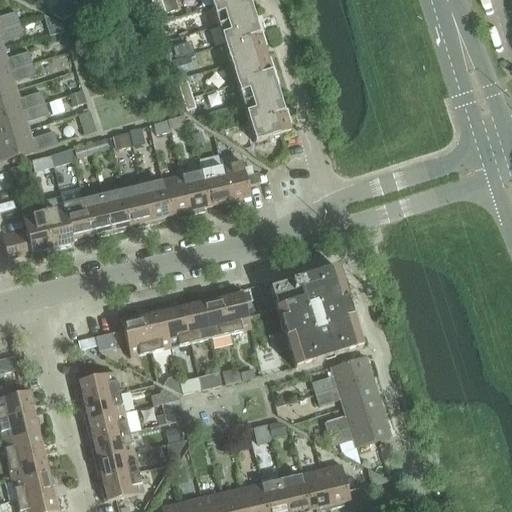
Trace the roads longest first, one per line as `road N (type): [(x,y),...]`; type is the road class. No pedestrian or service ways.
road 1 (residential): [(395,511),(424,505),(338,215)]
road 2 (residential): [(32,298),(252,245),(338,215)]
road 3 (residential): [(264,0),(278,9),(290,48),(283,57),(338,215)]
road 4 (residential): [(82,511),(32,298)]
road 5 (residential): [(484,151),(363,193),(338,215)]
road 6 (residential): [(338,215),(381,214),(493,179)]
